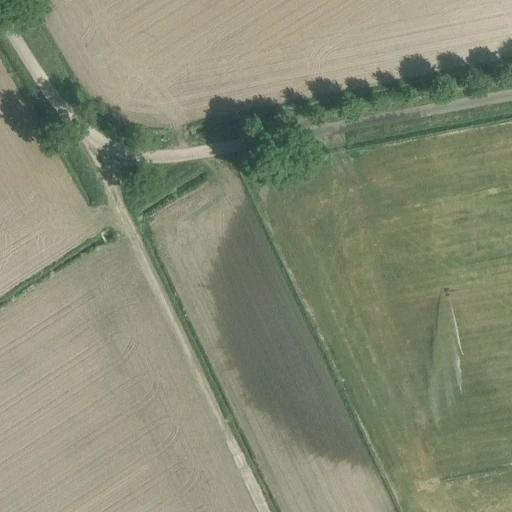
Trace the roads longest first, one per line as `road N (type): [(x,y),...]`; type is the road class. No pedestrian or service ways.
road 1 (unclassified): [(511,87),(167,150),(95,133),(45,75),(0,2)]
road 2 (track): [(95,133),(107,178),(264,511)]
